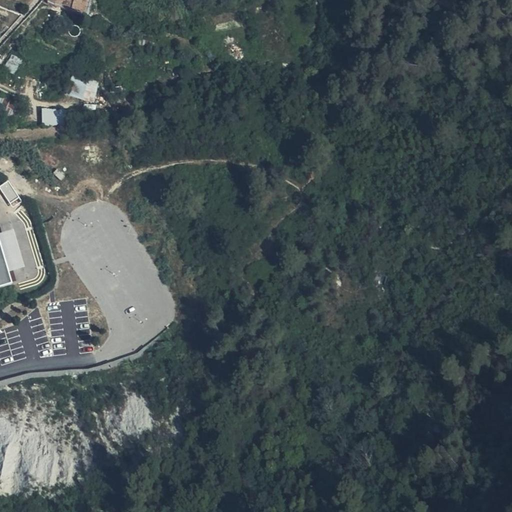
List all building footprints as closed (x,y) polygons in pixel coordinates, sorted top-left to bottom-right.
[(47,0),(66,9),(72,1),(90,8),(93,0),(47,0)] [(16,73),(22,58),(11,53),(5,69),(16,73)] [(72,80),(73,76),(57,72),(54,87),(70,90),(71,86),(75,87),(77,81),(72,80)] [(43,109),(43,124),(73,123),(73,108),(43,109)] [(0,234),(0,290),(15,286),(12,274),(29,269),(18,232),(1,237),(0,234)]
